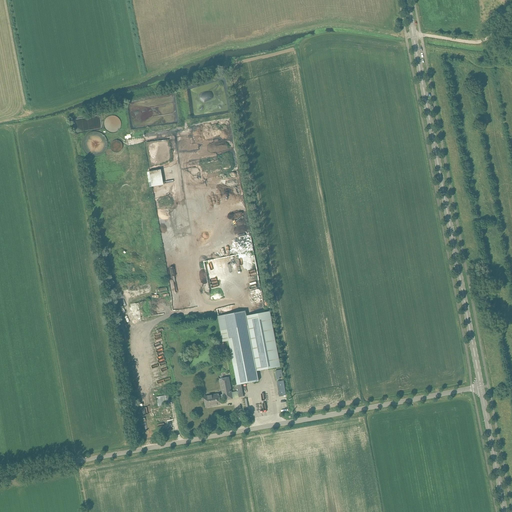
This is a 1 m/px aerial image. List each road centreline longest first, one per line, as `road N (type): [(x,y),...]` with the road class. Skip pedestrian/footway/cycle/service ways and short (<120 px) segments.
road 1 (unclassified): [(0,475),(480,387)]
road 2 (tertiary): [(480,387),(414,35)]
road 3 (tertiary): [(504,511),(480,387)]
